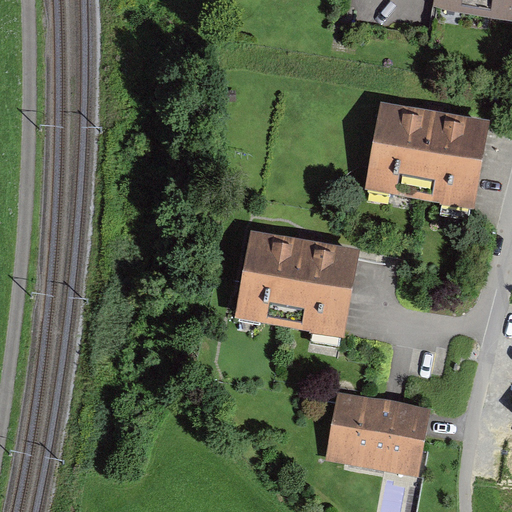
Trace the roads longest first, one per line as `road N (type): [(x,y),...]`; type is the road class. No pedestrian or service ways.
road 1 (track): [(0,422),(30,130),(28,0)]
road 2 (track): [(491,334),(469,451),(468,511)]
